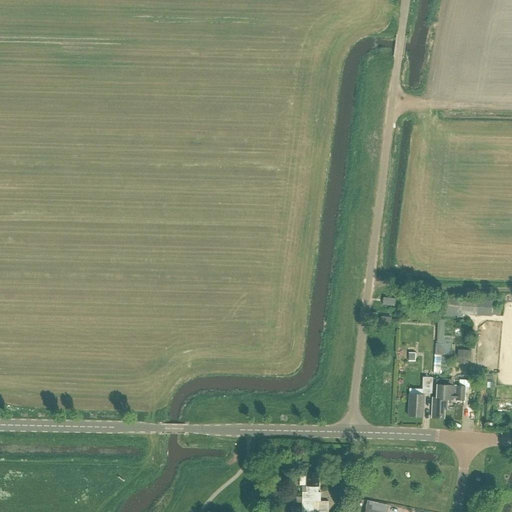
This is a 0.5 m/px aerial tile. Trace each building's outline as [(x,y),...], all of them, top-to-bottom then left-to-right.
[(394,306),(395,299),(383,297),(382,304),(394,306)] [(445,342),(446,319),(437,319),(436,373),(441,373),(442,354),(452,354),(453,342),(445,342)] [(415,361),(415,353),(407,353),(406,361),(415,361)] [(432,394),(432,377),(422,377),(422,393),(432,394)] [(465,387),(465,391),(468,391),(468,380),(458,380),(458,386),(465,387)] [(465,391),(465,387),(439,385),(439,398),(433,398),(432,418),(444,418),(444,409),(447,409),(447,399),(464,400),(465,391)] [(422,417),(423,395),(409,394),(408,416),(422,417)] [(318,493),(318,473),(307,473),(306,493),(302,492),(302,511),(308,511),(313,511),(314,501),(320,501),(320,493),(318,493)]
